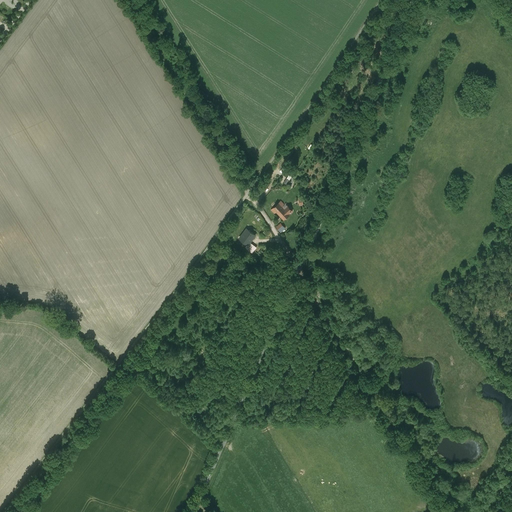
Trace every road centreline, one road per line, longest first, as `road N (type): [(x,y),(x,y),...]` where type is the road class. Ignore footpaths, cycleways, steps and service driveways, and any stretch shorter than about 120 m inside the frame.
road 1 (unclassified): [(193,511),(413,0)]
road 2 (track): [(449,511),(248,192)]
